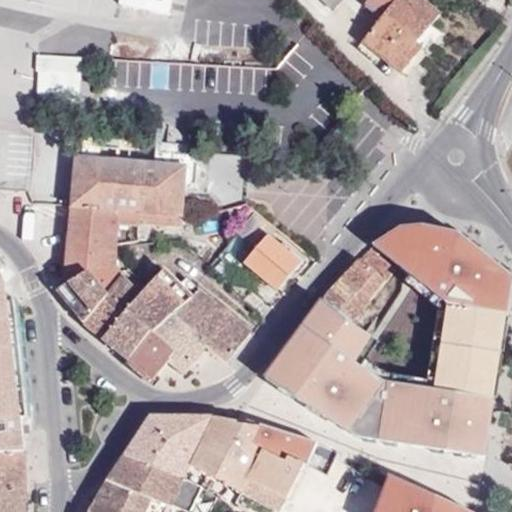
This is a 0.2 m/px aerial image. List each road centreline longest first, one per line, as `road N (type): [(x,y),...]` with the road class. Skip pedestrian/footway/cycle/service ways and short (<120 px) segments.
road 1 (tertiary): [(143,393),(234,393),(394,192),(437,168)]
road 2 (residential): [(36,294),(43,511)]
road 3 (tertiary): [(143,393),(61,329),(36,294)]
road 4 (tertiary): [(68,511),(143,393)]
